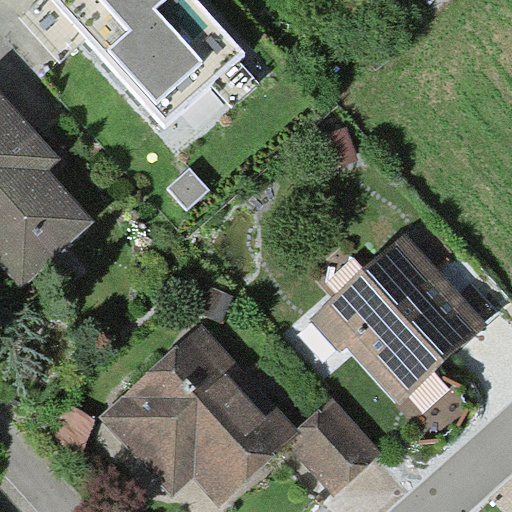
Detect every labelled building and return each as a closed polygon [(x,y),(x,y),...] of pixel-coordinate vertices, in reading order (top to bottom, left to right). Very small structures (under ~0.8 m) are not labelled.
[(192,0),(54,0),(52,2),(170,132),(248,61),(192,0)] [(65,169),(0,93),(0,263),(23,291),(96,229),(53,179),(65,169)] [(190,169),(169,188),(188,208),(209,189),(190,169)] [(485,341),(407,246),(314,322),(342,355),(352,346),(403,408),(485,341)] [(297,429),(210,327),(103,417),(176,504),(195,488),(212,509),(290,443),(301,434),(297,429)] [(297,429),(301,434),(290,443),(337,495),(383,454),(333,397),(297,429)]
